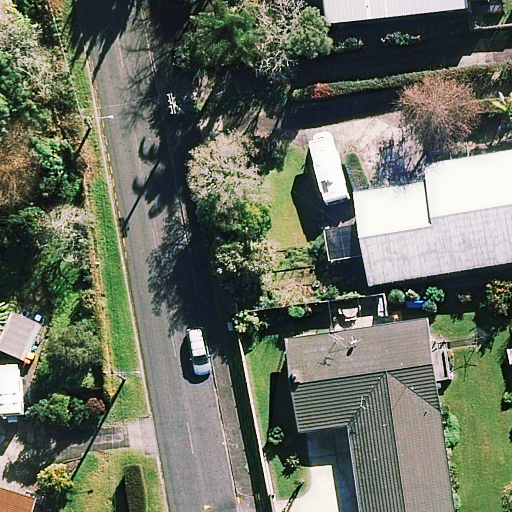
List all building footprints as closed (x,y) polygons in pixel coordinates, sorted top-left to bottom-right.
[(331,0),(334,27),(471,14),(469,0),(331,0)] [(511,156),(358,179),(373,287),(511,266),(511,156)] [(41,323),(19,313),(1,350),(23,360),(41,323)] [(455,511),(431,322),(290,341),(302,435),(352,428),(363,511),(455,511)] [(0,511),(37,511),(40,502),(0,490),(0,511)]
